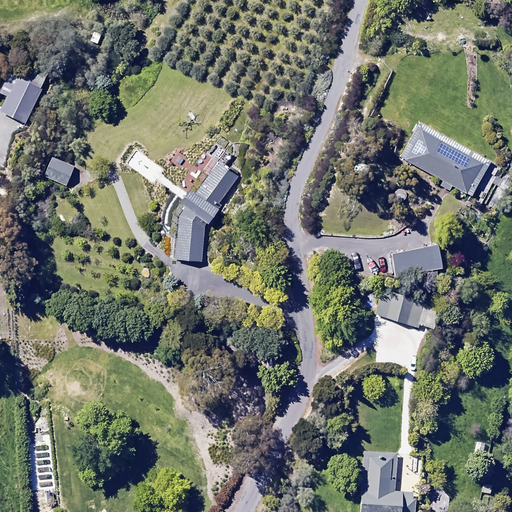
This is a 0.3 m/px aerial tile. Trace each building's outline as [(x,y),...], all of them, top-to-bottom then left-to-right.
[(0,94),(6,97),(0,111),(0,113),(28,125),(43,90),(8,75),(0,92),(0,94)] [(489,163),(419,123),(400,157),(441,181),(439,184),(450,191),(453,186),(470,196),(489,163)] [(74,166),(52,157),(44,177),(66,186),(74,166)] [(236,174),(218,161),(198,192),(190,187),(180,201),(208,222),(221,205),(218,203),(237,179),(236,174)] [(182,212),(178,216),(175,260),(202,262),(205,226),(197,216),(182,212)] [(439,245),(392,254),(396,276),(443,267),(439,245)] [(426,303),(383,289),(375,314),(419,328),(426,303)] [(194,300),(180,296),(177,306),(191,310),(194,300)] [(470,327),(452,322),(446,343),(464,348),(470,327)] [(365,453),(361,511),(414,511),(416,493),(397,492),(399,455),(365,453)] [(442,490),(429,489),(428,511),(448,511),(450,497),(442,490)]
